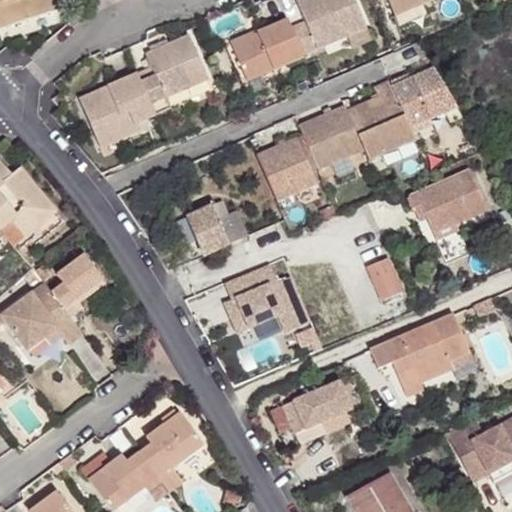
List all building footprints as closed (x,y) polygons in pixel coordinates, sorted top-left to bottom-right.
[(0,0),(0,29),(11,26),(1,0),(0,0)] [(1,0),(11,26),(59,10),(55,0),(1,0)] [(304,23),(291,28),(303,56),(366,29),(354,0),(298,0),(295,1),(304,23)] [(386,0),(394,17),(433,0),(386,0)] [(246,83),(304,58),(303,56),(291,28),(288,22),(259,34),(260,38),(232,49),(246,83)] [(230,44),(232,49),(260,38),(259,34),(257,32),(230,44)] [(138,76),(156,117),(170,110),(166,99),(208,80),(189,36),(169,45),(151,53),(145,56),(151,70),(138,76)] [(149,50),(151,53),(169,45),(167,42),(149,50)] [(464,120),(434,68),(412,77),(391,86),(389,83),(389,82),(373,88),(378,98),(346,111),(363,151),(368,162),(415,142),(412,135),(410,130),(431,121),(445,115),(451,126),(464,120)] [(389,83),(391,86),(412,77),(411,73),(389,83)] [(135,126),(156,117),(138,76),(108,88),(111,95),(99,100),(96,93),(79,101),(96,142),(116,133),(119,140),(138,132),(135,126)] [(108,88),(96,93),(99,100),(111,95),(108,88)] [(363,151),(346,111),(344,106),(332,112),(324,115),(299,127),(302,136),(317,170),(323,185),(333,180),(327,167),(363,151)] [(431,121),(410,130),(412,135),(433,126),(431,121)] [(116,133),(96,142),(99,149),(119,140),(116,133)] [(297,138),(312,172),(317,170),(302,136),(297,138)] [(256,156),(276,201),(317,185),(312,172),(297,138),(286,143),(279,146),(256,156)] [(0,228),(10,220),(17,227),(30,216),(38,225),(56,210),(19,168),(12,174),(1,161),(0,162),(0,228)] [(454,223),(486,209),(469,171),(407,199),(415,219),(424,215),(426,220),(432,233),(454,223)] [(197,242),(203,257),(228,245),(227,244),(246,236),(236,212),(227,216),(221,202),(187,217),(197,242)] [(424,215),(415,219),(417,224),(426,220),(424,215)] [(10,220),(0,228),(0,230),(13,246),(38,225),(30,216),(17,227),(10,220)] [(197,242),(187,217),(175,223),(185,247),(197,242)] [(458,230),(454,223),(432,233),(435,240),(458,230)] [(23,246),(17,251),(25,260),(31,255),(23,246)] [(51,293),(70,319),(83,309),(79,304),(76,300),(102,280),(84,255),(57,275),(63,284),(51,293)] [(401,293),(386,259),(366,268),(380,302),(401,293)] [(35,272),(43,283),(53,275),(45,264),(35,272)] [(307,325),(288,279),(276,284),(269,268),(224,287),(231,303),(225,306),(236,334),(278,316),(286,334),(307,325)] [(102,280),(76,300),(79,304),(105,284),(102,280)] [(69,346),(82,335),(70,319),(51,293),(44,284),(0,316),(0,318),(26,352),(56,330),(61,337),(69,346)] [(454,315),(369,351),(377,370),(392,364),(406,397),(423,390),(420,383),(453,369),(450,361),(469,353),(454,315)] [(31,359),(61,337),(56,330),(26,352),(31,359)] [(341,382),(281,407),(292,435),(352,409),(341,382)] [(292,435),(296,444),(356,418),(352,409),(292,435)] [(171,468),(202,444),(179,413),(146,438),(151,445),(139,454),(160,483),(168,493),(182,482),(171,468)] [(448,437),(472,483),(488,475),(511,461),(511,419),(484,434),(477,421),(448,437)] [(146,494),(160,483),(139,454),(127,463),(122,456),(112,463),(104,453),(80,471),(110,511),(111,511),(143,489),(146,494)] [(63,472),(74,463),(68,456),(57,464),(59,466),(63,472)] [(511,473),(511,461),(488,475),(493,484),(511,473)] [(63,472),(59,466),(54,470),(58,475),(63,472)] [(346,497),(353,511),(411,511),(389,473),(346,497)] [(168,493),(160,483),(146,494),(153,503),(168,493)] [(28,511),(29,511),(56,492),(52,487),(25,508),(28,511)] [(241,492),(226,489),(222,504),(233,506),(234,502),(238,504),(241,492)] [(70,511),(56,492),(29,511),(70,511)]
